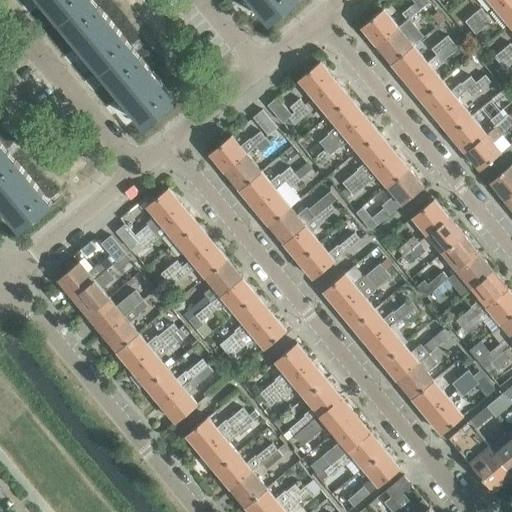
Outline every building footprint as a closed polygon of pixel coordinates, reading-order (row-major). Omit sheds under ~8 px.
[(88,0),(35,0),(40,5),(44,2),(61,23),(88,0)] [(103,74),(133,49),(92,0),(88,0),(61,23),(78,44),(75,47),(82,56),(86,53),(103,74)] [(279,14),(296,0),(246,0),(249,3),(251,0),(252,0),(270,22),(275,17),(276,18),(280,14),(279,14)] [(430,1),(428,0),(413,0),(421,9),(430,1)] [(511,22),(511,0),(502,0),(495,6),(510,24),(511,22)] [(403,12),(408,19),(417,11),(412,5),(403,12)] [(466,20),(471,26),(486,13),(482,7),(472,15),(466,20)] [(383,8),(362,26),(377,44),(398,26),(383,8)] [(477,33),(492,20),(486,13),(471,26),(477,33)] [(392,62),(413,44),(406,36),(416,28),(408,19),(398,26),(377,44),(392,62)] [(437,55),(453,41),(448,35),(432,48),(437,55)] [(453,41),(437,55),(442,61),(458,48),(453,41)] [(501,62),(511,52),(511,44),(511,43),(496,55),(501,62)] [(407,80),(428,62),(413,44),(392,62),(407,80)] [(176,100),(133,49),(103,74),(120,95),(117,98),(124,106),(127,103),(145,125),(151,121),(155,118),(155,117),(176,100)] [(511,52),(501,62),(506,68),(511,62),(511,52)] [(437,55),(428,62),(407,80),(421,98),(443,80),(434,69),(443,62),(442,61),(437,55)] [(299,78),(314,96),(335,79),(320,61),(299,78)] [(485,75),(476,83),(466,90),(471,97),(490,81),(485,75)] [(461,84),(466,90),(476,83),(470,76),(461,84)] [(350,96),(335,79),(314,96),(329,114),(350,96)] [(443,80),(421,98),(436,115),(457,98),(466,90),(461,84),(460,83),(451,90),(443,80)] [(365,114),(350,96),(329,114),(337,125),(328,132),(329,134),(334,140),(343,132),(365,114)] [(292,114),(277,97),(268,104),(282,122),(292,114)] [(294,112),(295,113),(304,104),(299,98),(289,106),(294,112)] [(472,115),(457,98),(436,115),(451,133),(472,115)] [(294,123),(309,110),(304,104),(295,113),(294,112),(292,114),(289,117),(294,123)] [(268,134),(277,127),(262,109),(253,117),(268,134)] [(495,126),(506,118),(501,112),(491,120),(495,126)] [(358,150),(380,132),(365,114),(343,132),(358,150)] [(495,126),(502,134),(511,125),(511,115),(510,114),(506,118),(495,126)] [(482,127),(472,116),(472,115),(451,133),(465,151),(487,133),(482,127)] [(480,169),(502,151),(493,141),(502,134),(495,126),(487,133),(465,151),(480,169)] [(266,136),(261,130),(251,138),(256,145),(266,136)] [(394,150),(380,132),(358,150),(373,168),(394,150)] [(210,152),(225,171),(247,153),(231,134),(210,152)] [(325,148),(334,140),(329,134),(320,142),(325,148)] [(271,143),(266,136),(256,145),(261,151),(271,143)] [(325,148),(330,154),(339,146),(334,140),(325,148)] [(0,159),(8,152),(0,142),(0,159)] [(373,168),(388,185),(409,168),(394,150),(373,168)] [(21,229),(51,204),(8,152),(0,159),(0,209),(3,207),(21,229)] [(261,170),(247,153),(225,171),(240,188),(261,170)] [(313,168),(308,162),(300,168),(305,174),(313,168)] [(511,163),(490,181),(505,199),(511,193),(511,163)] [(296,172),(290,165),(281,173),(286,180),(296,172)] [(348,176),(353,182),(363,175),(357,168),(348,176)] [(378,224),(424,186),(409,168),(388,185),(395,194),(385,202),(387,204),(372,217),(378,224)] [(255,206),(276,188),(261,170),(240,188),(255,206)] [(300,179),(295,173),(286,180),(291,187),(300,179)] [(353,182),(358,189),(368,181),(363,175),(353,182)] [(255,206),(269,224),(291,206),(300,198),(291,187),(286,180),(285,181),(276,188),(255,206)] [(162,223),(183,205),(169,187),(154,199),(147,205),(155,215),(146,222),(148,223),(134,234),(140,241),(153,230),(162,223)] [(307,208),(298,215),(291,206),(269,224),(284,242),(305,224),(314,216),(324,208),(330,203),(335,198),(329,190),(308,209),(307,208)] [(149,193),(137,203),(142,209),(147,205),(154,199),(149,193)] [(413,216),(428,234),(449,216),(434,198),(413,216)] [(330,203),(324,208),(314,216),(320,223),(335,209),(330,203)] [(198,223),(183,205),(162,223),(177,240),(198,223)] [(464,234),(449,216),(428,234),(442,252),(464,234)] [(140,241),(125,223),(116,231),(131,249),(138,243),(140,241)] [(177,240),(191,258),(213,240),(198,223),(177,240)] [(284,242),(299,259),(320,242),(305,224),(284,242)] [(153,230),(140,241),(138,243),(137,243),(142,249),(158,236),(153,230)] [(337,246),(343,253),(360,239),(354,232),(337,246)] [(479,252),(464,234),(442,252),(457,269),(479,252)] [(101,243),(116,260),(125,253),(111,235),(101,243)] [(413,236),(398,248),(403,255),(418,242),(413,236)] [(213,240),(191,258),(206,276),(228,258),(213,240)] [(320,242),(299,259),(314,277),(335,260),(320,242)] [(423,248),(418,242),(403,255),(408,261),(423,248)] [(472,287),(493,269),(479,252),(457,269),(472,287)] [(112,264),(118,270),(131,259),(125,253),(116,260),(112,264)] [(79,261),(58,278),(73,296),(94,279),(106,269),(113,263),(108,256),(98,264),(97,263),(88,271),(79,261)] [(392,263),(387,257),(364,276),(369,283),(385,269),(392,263)] [(211,302),(221,294),(242,276),(228,258),(206,276),(214,286),(204,294),(206,296),(207,297),(211,302)] [(162,272),(167,278),(183,265),(178,259),(162,272)] [(167,278),(173,285),(188,272),(183,265),(167,278)] [(73,296),(87,314),(109,296),(102,288),(114,277),(106,269),(94,279),(73,296)] [(374,289),(390,275),(385,269),(369,283),(374,289)] [(508,287),(493,269),(472,287),(487,305),(508,287)] [(448,277),(442,271),(427,284),(423,279),(416,285),(425,296),(432,290),(448,277)] [(324,290),(339,308),(360,290),(369,283),(364,276),(363,275),(354,282),(345,272),(324,290)] [(228,302),(236,311),(257,294),(242,276),(221,294),(211,302),(197,314),(189,320),(197,329),(203,324),(201,321),(216,308),(218,310),(228,302)] [(453,284),(448,277),(432,290),(438,296),(453,284)] [(501,323),(511,313),(511,292),(508,287),(487,305),(501,323)] [(375,308),(360,290),(339,308),(354,326),(375,308)] [(118,308),(109,296),(87,314),(102,332),(124,314),(133,306),(143,298),(138,292),(128,300),(118,308)] [(241,336),(250,329),(272,311),(257,294),(236,311),(244,322),(235,330),(235,331),(220,343),(226,349),(241,336)] [(207,297),(185,315),(189,320),(197,314),(211,302),(207,297)] [(148,305),(143,298),(133,306),(138,312),(148,305)] [(409,299),(393,312),(399,318),(402,315),(414,305),(409,299)] [(407,322),(420,311),(414,305),(402,315),(407,322)] [(472,307),(457,320),(462,326),(477,313),(472,307)] [(383,318),(375,308),(354,326),(368,343),(390,326),(399,318),(393,312),(393,311),(383,318)] [(287,330),(272,311),(250,329),(241,336),(226,349),(231,356),(246,344),(247,345),(257,337),(265,347),(287,330)] [(483,320),(477,313),(462,326),(467,332),(483,320)] [(511,313),(501,323),(510,333),(500,341),(501,342),(506,348),(511,343),(511,313)] [(138,332),(124,314),(102,332),(117,350),(138,332)] [(399,318),(390,326),(368,343),(383,361),(404,343),(407,341),(400,332),(409,324),(407,322),(402,315),(399,318)] [(173,323),(157,335),(163,342),(173,334),(178,329),(173,323)] [(412,352),(404,343),(383,361),(398,379),(444,341),(451,335),(446,328),(423,347),(421,345),(412,352)] [(173,334),(178,340),(184,335),(179,329),(173,334)] [(132,367),(153,350),(138,332),(117,350),(132,367)] [(178,340),(173,334),(163,342),(168,348),(178,340)] [(451,335),(444,341),(398,379),(412,397),(434,379),(427,370),(435,363),(433,360),(449,347),(457,341),(451,335)] [(297,342),(275,360),(285,371),(291,378),(312,360),(297,342)] [(506,348),(501,342),(486,355),(491,361),(506,348)] [(168,368),(153,350),(132,367),(146,385),(168,368)] [(505,350),(491,361),(497,368),(510,357),(505,350)] [(202,358),(186,371),(192,377),(207,364),(202,358)] [(281,386),(265,399),(270,405),(286,393),(287,394),(297,386),(305,396),(327,378),(312,360),(291,378),(281,386)] [(212,371),(207,364),(192,377),(197,383),(212,371)] [(161,403),(182,385),(168,368),(146,385),(161,403)] [(468,370),(452,383),(457,389),(474,376),(468,370)] [(479,383),(474,376),(457,389),(463,396),(479,383)] [(192,377),(182,385),(161,403),(176,421),(198,404),(189,393),(198,385),(197,383),(192,377)] [(327,378),(305,396),(313,405),(320,413),(342,396),(327,378)] [(412,397),(427,414),(448,397),(434,379),(412,397)] [(276,380),(260,393),(265,399),(281,386),(276,380)] [(499,413),(511,402),(511,401),(504,392),(490,403),(499,413)] [(97,511),(0,394),(0,461),(42,511),(97,511)] [(311,421),(295,434),(303,444),(328,423),(335,431),(356,413),(342,396),(320,413),(311,421)] [(464,415),(448,397),(427,414),(442,433),(464,415)] [(475,427),(492,413),(486,406),(470,420),(475,427)] [(227,420),(232,427),(248,414),(242,408),(227,420)] [(249,414),(253,419),(259,414),(255,409),(249,414)] [(342,439),(322,456),(329,465),(339,457),(349,449),(371,431),(356,413),(335,431),(342,439)] [(238,433),(253,420),(248,414),(232,427),(238,433)] [(306,414),(289,427),(295,434),(311,421),(306,414)] [(208,416),(186,434),(202,452),(223,434),(208,416)] [(507,483),(505,481),(511,474),(511,471),(495,452),(496,451),(491,446),(475,427),(470,420),(450,436),(470,460),(470,461),(485,479),(492,487),(494,490),(496,487),(499,490),(507,483)] [(202,452),(216,470),(238,452),(229,442),(239,434),(238,433),(232,427),(223,434),(202,452)] [(371,431),(349,449),(356,456),(364,467),(386,449),(371,431)] [(511,435),(508,432),(491,446),(496,451),(495,452),(511,471),(511,435)] [(277,449),(272,443),(256,456),(262,462),(277,449)] [(282,456),(277,449),(262,462),(267,468),(282,456)] [(386,449),(364,467),(379,485),(401,467),(386,449)] [(231,487),(252,470),(238,452),(216,470),(231,487)] [(329,465),(324,470),(329,476),(344,464),(339,457),(329,465)] [(267,487),(252,470),(231,487),(246,505),(267,487)] [(394,500),(412,484),(404,475),(386,490),(394,500)] [(306,484),(314,494),(321,489),(312,479),(306,484)] [(296,483),(285,491),(291,498),(301,489),(296,483)] [(306,484),(301,489),(291,498),(296,504),(312,491),(306,484)] [(251,511),(273,511),(282,505),(267,487),(246,505),(251,511)] [(363,487),(347,500),(353,507),(368,494),(363,487)] [(404,511),(396,502),(391,497),(385,502),(393,511),(404,511)] [(407,511),(434,511),(430,506),(429,506),(423,499),(407,511)]
